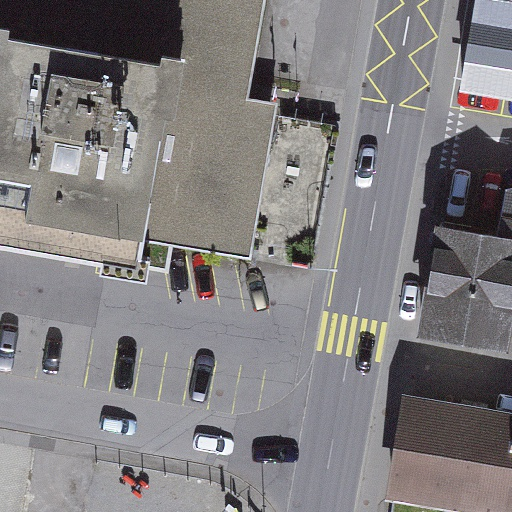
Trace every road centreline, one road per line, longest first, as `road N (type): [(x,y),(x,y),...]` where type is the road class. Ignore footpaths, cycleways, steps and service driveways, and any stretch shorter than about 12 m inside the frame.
road 1 (secondary): [(412,0),(329,458)]
road 2 (residential): [(329,458),(0,402)]
